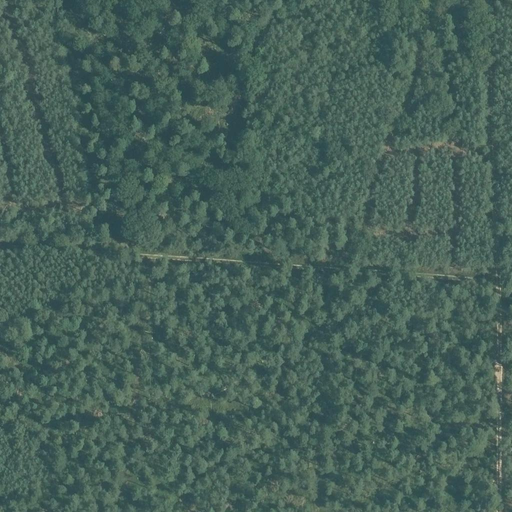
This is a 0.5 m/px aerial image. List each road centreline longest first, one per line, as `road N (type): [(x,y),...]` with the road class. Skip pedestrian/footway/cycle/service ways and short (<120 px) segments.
road 1 (track): [(481,0),(497,281),(499,511)]
road 2 (track): [(0,247),(497,281)]
